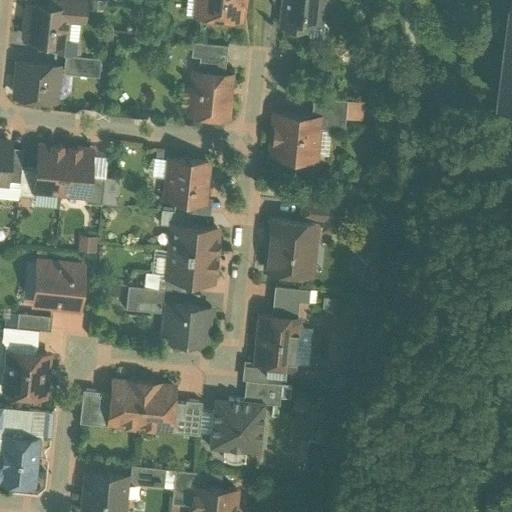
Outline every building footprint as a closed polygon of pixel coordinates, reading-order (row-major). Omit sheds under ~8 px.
[(54,0),(54,8),(23,5),(20,40),(61,44),(63,22),(82,23),(84,3),(55,0),(54,0)] [(241,0),(194,0),(193,15),(239,20),(241,0)] [(322,0),(279,0),(277,24),(320,28),(322,0)] [(511,2),(511,3),(499,99),(511,101),(511,2)] [(200,71),(222,73),(224,48),(189,45),(188,56),(202,57),(200,71)] [(99,60),(64,57),(62,74),(97,78),(99,60)] [(56,68),(16,63),(12,96),(52,100),(56,68)] [(200,71),(191,70),(188,117),(229,121),(232,74),(222,73),(200,71)] [(342,102),(307,99),(306,115),(319,116),(318,130),(340,131),(342,102)] [(306,115),(272,111),(268,158),(314,163),(318,130),(319,116),(306,115)] [(319,132),(319,154),(327,154),(328,132),(319,132)] [(9,138),(0,137),(0,182),(4,183),(9,138)] [(32,189),(61,192),(66,144),(37,141),(33,173),(32,189)] [(92,147),(66,144),(61,192),(87,195),(89,179),(92,147)] [(208,162),(166,158),(162,200),(204,204),(208,162)] [(32,189),(33,173),(22,172),(20,194),(31,195),(32,189)] [(101,180),(89,179),(87,195),(86,203),(99,204),(101,180)] [(319,222),(266,218),(262,277),(314,281),(319,222)] [(170,225),(168,248),(212,252),(214,229),(170,225)] [(79,235),(79,249),(95,249),(95,235),(79,235)] [(209,281),(212,252),(168,248),(166,277),(209,281)] [(83,265),(36,261),(31,307),(79,311),(83,265)] [(160,291),(128,288),(126,301),(158,304),(160,291)] [(308,291),(272,288),(271,301),(306,305),(308,291)] [(211,307),(165,303),(161,340),(208,344),(211,307)] [(294,316),(256,313),(252,364),(291,367),(294,316)] [(49,319),(19,316),(18,328),(35,329),(48,330),(49,319)] [(18,328),(0,326),(0,331),(0,341),(7,349),(34,351),(35,329),(18,328)] [(34,351),(7,349),(3,391),(42,395),(46,353),(34,351)] [(105,426),(139,429),(144,382),(110,378),(109,392),(105,426)] [(172,385),(144,382),(139,429),(167,432),(170,400),(172,385)] [(247,384),(246,403),(261,404),(280,406),(281,387),(247,384)] [(109,392),(83,389),(79,422),(105,426),(109,392)] [(196,435),(199,403),(170,400),(167,432),(196,435)] [(246,403),(215,400),(211,443),(257,448),(261,404),(246,403)] [(37,439),(3,435),(0,461),(0,481),(33,485),(37,439)] [(171,505),(193,507),(194,486),(195,472),(174,471),(171,505)] [(124,511),(128,477),(86,472),(81,511),(124,511)] [(234,511),(236,488),(194,486),(193,507),(192,511),(234,511)]
